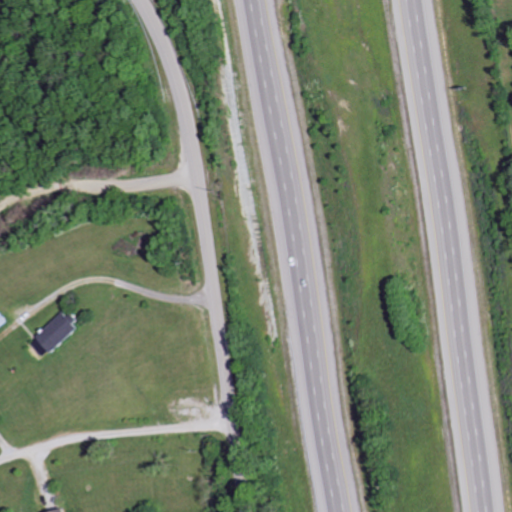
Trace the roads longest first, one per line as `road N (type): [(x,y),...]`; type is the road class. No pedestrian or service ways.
road 1 (motorway): [(253,0),(340,511)]
road 2 (motorway): [(482,511),(414,0)]
road 3 (residential): [(247,511),(185,85)]
road 4 (residential): [(63,185),(199,177)]
